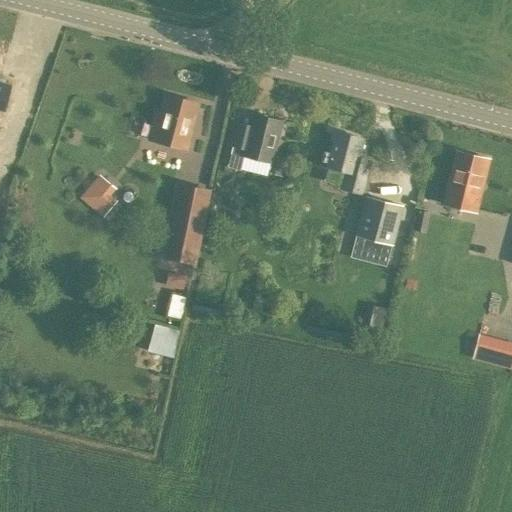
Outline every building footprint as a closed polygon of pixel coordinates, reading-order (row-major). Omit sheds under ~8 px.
[(0,115),(8,117),(17,86),(0,81),(0,115)] [(157,113),(150,141),(185,150),(197,104),(167,96),(162,114),(157,113)] [(229,159),(242,162),(243,156),(270,163),(281,122),(253,115),(245,150),(232,147),(229,159)] [(359,157),(363,140),(336,132),(327,167),(344,171),(339,189),(363,195),(372,160),(359,157)] [(443,205),(475,213),(488,159),(457,152),(443,205)] [(108,217),(122,202),(117,197),(124,188),(107,172),(85,196),(108,217)] [(162,258),(195,265),(211,189),(175,182),(162,246),(164,246),(162,258)] [(365,195),(354,236),(356,236),(350,257),(385,266),(391,245),(393,246),(403,206),(365,195)] [(412,237),(425,240),(430,212),(417,210),(412,237)] [(174,275),(172,284),(190,287),(192,278),(174,275)] [(160,322),(156,351),(181,355),(186,327),(160,322)] [(511,339),(487,332),(480,357),(511,366),(511,339)]
